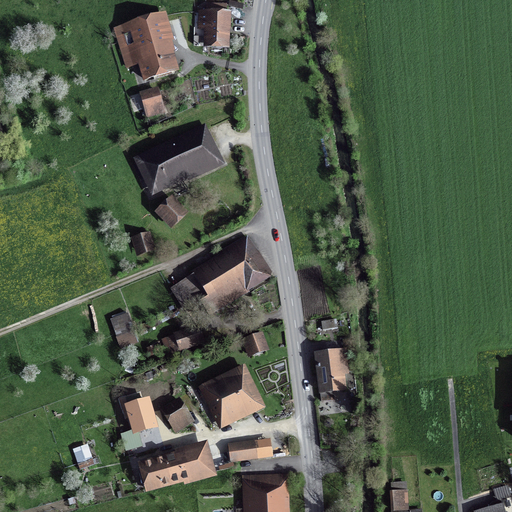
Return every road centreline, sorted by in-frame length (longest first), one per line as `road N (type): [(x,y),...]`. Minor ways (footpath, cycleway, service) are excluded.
road 1 (secondary): [(315,511),(295,329),(262,145),(265,0)]
road 2 (track): [(0,332),(276,218)]
